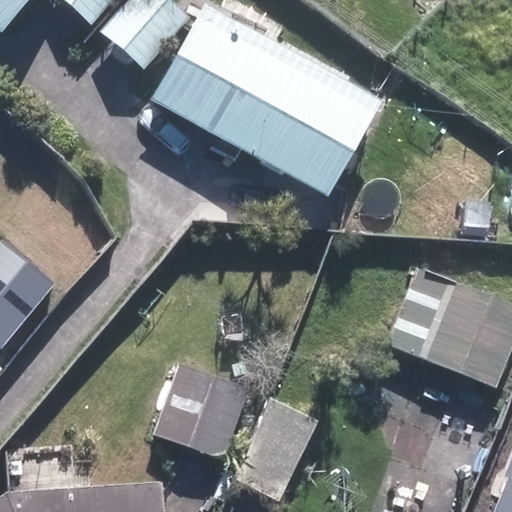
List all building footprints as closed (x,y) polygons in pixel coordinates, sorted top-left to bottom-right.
[(0,0),(0,37),(2,39),(35,0),(0,0)] [(57,0),(91,29),(115,0),(57,0)] [(190,23),(163,0),(131,0),(100,36),(145,75),(190,23)] [(381,108),(202,10),(150,105),(329,203),(381,108)] [(55,286),(1,242),(0,242),(0,348),(2,351),(55,286)] [(511,349),(511,303),(416,266),(385,346),(497,389),(511,349)] [(226,460),(249,389),(174,365),(152,436),(226,460)] [(276,503),(318,418),(273,396),(231,481),(276,503)] [(511,511),(511,462),(491,511),(511,511)] [(160,511),(158,481),(6,492),(0,495),(0,511),(160,511)]
